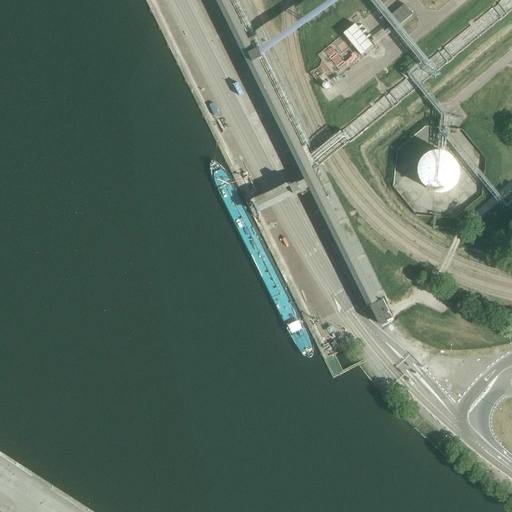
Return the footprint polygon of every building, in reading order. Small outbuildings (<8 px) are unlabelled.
[(387,20),(395,30),(414,15),(405,5),(387,20)] [(332,73),(334,76),(336,78),(374,47),(356,25),(318,56),(322,61),(320,67),(316,70),(313,71),(310,73),(318,82),(320,80),(322,77),(326,74),(332,73)] [(376,38),(381,43),(394,30),(389,25),(376,38)] [(423,187),(428,191),(434,193),(440,193),(447,191),(452,188),(456,183),(458,176),(458,170),(456,164),(452,159),(446,155),(440,153),(433,154),(427,156),(422,161),(419,167),(418,174),(419,181),(423,187)] [(284,197),(262,206),(267,218),(289,209),(284,197)] [(386,325),(398,319),(389,299),(376,306),(386,325)]
